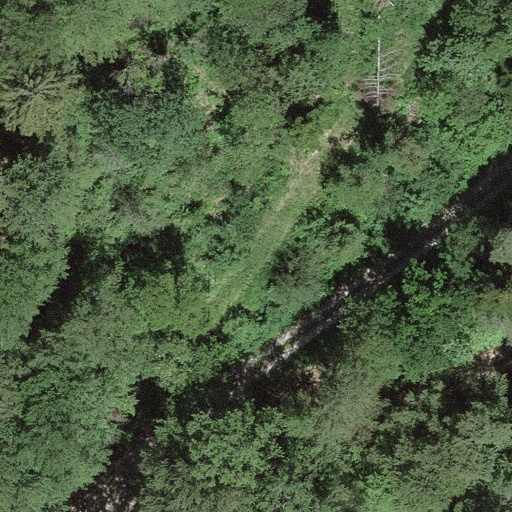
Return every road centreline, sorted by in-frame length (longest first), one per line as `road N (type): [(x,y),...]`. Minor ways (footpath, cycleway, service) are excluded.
road 1 (track): [(0,500),(165,375),(239,296),(450,0)]
road 2 (track): [(511,166),(80,511)]
road 3 (track): [(150,511),(342,439),(511,360)]
